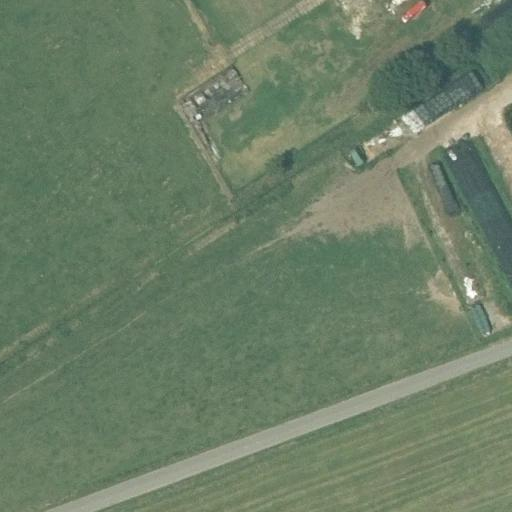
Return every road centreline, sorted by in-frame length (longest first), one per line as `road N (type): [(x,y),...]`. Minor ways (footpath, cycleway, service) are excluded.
road 1 (unclassified): [(511,347),(67,511)]
road 2 (track): [(320,0),(147,105)]
